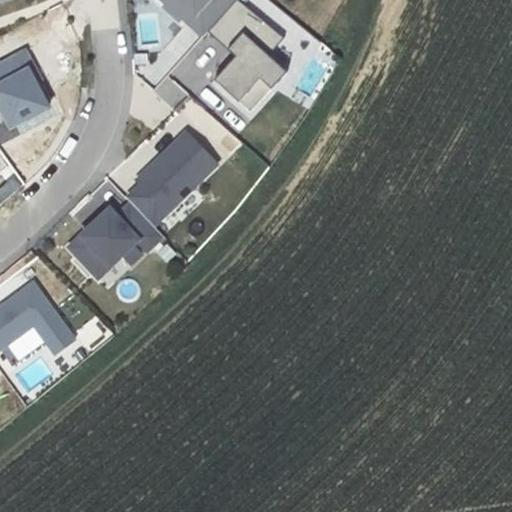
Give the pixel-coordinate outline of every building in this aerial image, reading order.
[(160,0),(200,35),(234,0),(160,0)] [(283,38),(239,0),(237,0),(210,32),(235,54),(213,78),(252,113),(289,71),(269,53),(283,38)] [(153,91),(174,108),(187,92),(166,75),(153,91)] [(186,133),(125,192),(157,224),(217,165),(186,133)] [(161,235),(129,202),(115,216),(108,209),(68,247),(97,276),(136,239),(146,249),(161,235)]
